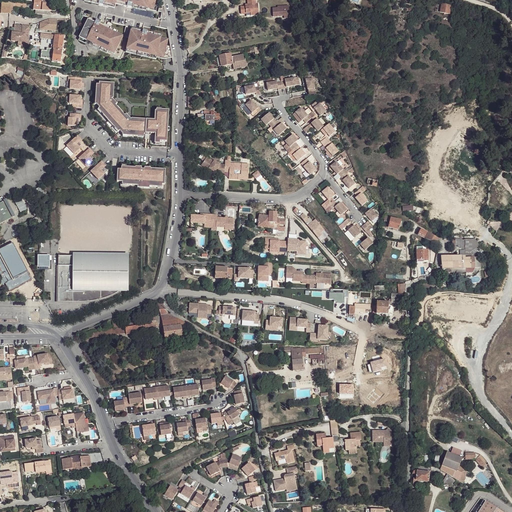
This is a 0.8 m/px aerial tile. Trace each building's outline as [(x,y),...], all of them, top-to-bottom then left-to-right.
[(36,4),(34,4),(33,10),(35,10),(46,11),(50,11),(50,5),(50,4),(47,4),(46,0),(38,0),(38,4),(36,4)] [(85,0),(99,4),(98,6),(103,7),(104,4),(108,5),(107,6),(115,7),(115,6),(115,3),(123,5),(123,4),(127,5),(126,8),(131,10),(132,7),(144,10),(156,13),(157,8),(155,7),(156,0),(85,0)] [(256,0),(247,0),(248,6),(246,6),(246,8),(241,9),(241,16),(247,15),(247,14),(251,14),(252,17),(260,16),(259,5),(257,5),(256,0)] [(9,15),(9,14),(9,4),(1,3),(0,15),(9,15)] [(451,5),(442,4),(441,12),(450,14),(451,5)] [(272,9),(273,17),(279,17),(279,15),(284,15),(284,16),(284,18),(289,18),(288,6),(277,6),(277,8),(272,9)] [(49,19),(41,22),(40,30),(57,31),(58,20),(49,19)] [(98,26),(88,21),(79,39),(107,53),(114,56),(113,58),(120,61),(124,51),(126,51),(156,59),(163,60),(172,59),(170,48),(166,47),(168,41),(160,39),(146,36),(147,33),(142,32),(141,36),(137,35),(137,34),(130,32),(127,31),(126,39),(128,39),(128,41),(116,35),(102,28),(103,26),(105,23),(100,21),(99,24),(98,26)] [(19,27),(14,26),(14,30),(13,34),(11,33),(10,42),(17,42),(23,43),(23,47),(22,48),(28,48),(28,42),(28,34),(29,27),(22,26),(22,27),(21,29),(19,29),(19,27)] [(103,26),(102,28),(116,35),(117,32),(103,26)] [(64,37),(41,34),(40,39),(48,40),(48,39),(55,40),(54,46),(52,46),(51,49),(47,49),(47,51),(41,51),(40,59),(52,60),(52,62),(60,63),(64,37)] [(107,53),(79,39),(78,42),(106,55),(107,53)] [(156,59),(126,51),(125,54),(155,61),(156,59)] [(231,55),(233,66),(234,65),(234,67),(246,65),(245,58),(243,58),(243,53),(231,55)] [(220,56),(221,66),(222,67),(233,66),(231,55),(220,56)] [(308,95),(315,94),(313,80),(312,80),(311,76),(305,77),(308,95)] [(82,77),(68,77),(68,81),(70,81),(70,89),(81,90),(82,86),(82,82),(82,77)] [(119,101),(113,95),(115,79),(106,79),(95,78),(94,91),(93,109),(104,122),(105,123),(124,107),(119,101)] [(284,82),(281,82),(282,90),(285,89),(285,88),(296,86),(295,79),(284,80),(284,82)] [(282,90),(281,82),(277,83),(276,82),(264,84),(265,92),(278,89),(278,91),(282,90)] [(260,94),(259,88),(255,89),(255,87),(245,88),(246,95),(256,93),(256,95),(260,94)] [(81,96),(70,95),(69,103),(73,104),(72,107),(82,108),(82,104),(81,104),(81,99),(81,96)] [(187,97),(188,98),(188,103),(188,108),(189,109),(193,108),(192,102),(201,102),(201,97),(192,98),(192,97),(187,97)] [(161,109),(169,110),(169,100),(159,100),(155,98),(152,98),(152,101),(150,101),(148,119),(152,120),(154,120),(155,110),(156,110),(156,109),(157,109),(157,108),(161,108),(161,109)] [(251,100),(244,105),(252,114),(253,113),(256,116),(262,111),(259,108),(257,109),(251,100)] [(320,116),(326,112),(319,104),(317,105),(315,102),(311,106),(320,116)] [(128,112),(124,107),(105,123),(106,124),(117,137),(145,139),(146,119),(134,118),(128,112)] [(156,110),(155,110),(154,120),(152,120),(150,133),(150,139),(149,146),(150,146),(166,147),(167,131),(168,127),(169,110),(161,109),(161,111),(156,110)] [(303,121),(305,124),(311,119),(309,116),(307,118),(301,110),(295,114),(302,122),(303,121)] [(198,116),(197,122),(200,123),(210,123),(214,124),(214,122),(219,122),(219,116),(215,115),(215,113),(205,112),(205,116),(198,116)] [(271,127),(277,122),(269,113),(261,120),(266,126),(268,124),(271,127)] [(77,114),(69,114),(69,118),(67,118),(67,126),(74,126),(75,124),(78,124),(78,122),(78,118),(77,118),(77,114)] [(324,126),(317,119),(311,124),(317,132),(324,126)] [(280,126),(277,122),(271,127),(279,136),(287,130),(282,124),(280,126)] [(328,124),(322,129),(326,134),(329,137),(335,132),(328,124)] [(293,150),(298,146),(296,143),(298,141),(292,135),(285,141),(293,150)] [(78,136),(67,146),(74,154),(81,149),(79,147),(82,145),(79,143),(78,141),(81,139),(78,136)] [(320,141),(323,145),(329,141),(326,137),(320,141)] [(329,141),(323,145),(329,153),(335,149),(329,141)] [(306,155),(298,146),(293,150),(296,153),(293,156),(298,162),(306,155)] [(89,149),(78,159),(86,167),(92,162),(91,160),(93,159),(91,156),(90,154),(92,152),(89,149)] [(220,171),(220,174),(220,175),(225,175),(225,173),(225,171),(225,164),(220,163),(214,159),(213,160),(207,156),(203,162),(201,166),(208,170),(209,169),(215,173),(217,170),(218,169),(220,169),(220,171)] [(316,169),(307,159),(301,163),(310,174),(316,169)] [(225,171),(229,171),(229,178),(238,178),(239,176),(248,177),(249,167),(242,167),(242,166),(242,163),(230,162),(230,160),(226,160),(225,164),(225,171)] [(340,177),(346,172),(343,168),(342,169),(336,161),(330,167),(336,174),(337,173),(340,177)] [(101,162),(90,172),(97,180),(104,175),(103,174),(105,172),(103,169),(101,168),(104,165),(101,162)] [(118,171),(117,174),(117,181),(117,183),(120,184),(120,188),(164,191),(165,178),(165,171),(154,170),(144,170),(144,168),(141,168),(141,170),(135,169),(126,169),(121,168),(121,171),(118,171)] [(349,175),(346,172),(340,177),(343,180),(342,181),(349,189),(355,183),(348,176),(349,175)] [(327,188),(322,192),(328,200),(321,205),(325,210),(334,202),(335,201),(331,197),(333,195),(327,188)] [(362,191),(360,188),(354,193),(356,196),(354,198),(361,205),(367,200),(360,193),(362,191)] [(2,197),(0,197),(0,224),(13,217),(4,200),(2,197)] [(334,202),(338,206),(340,204),(343,202),(339,198),(335,201),(334,202)] [(338,206),(334,202),(325,210),(328,213),(335,208),(341,216),(347,211),(340,204),(338,206)] [(377,217),(370,209),(364,214),(371,222),(377,217)] [(284,231),(285,218),(280,218),(280,219),(277,218),(278,212),(270,211),(269,216),(260,215),(258,226),(273,228),(274,223),(276,223),(280,224),(279,226),(279,230),(279,231),(284,231)] [(300,216),(305,223),(308,220),(303,213),(300,216)] [(204,216),(199,216),(190,216),(190,223),(204,224),(211,224),(211,223),(211,215),(204,214),(204,216)] [(216,215),(211,215),(211,223),(215,224),(215,226),(224,227),(224,229),(232,230),(233,219),(227,218),(223,218),(216,217),(216,215)] [(382,226),(387,227),(390,217),(384,216),(382,226)] [(399,230),(399,229),(401,220),(390,217),(387,227),(399,230)] [(343,223),(339,226),(342,230),(346,226),(345,226),(351,221),(348,218),(343,223)] [(315,219),(307,225),(317,238),(322,234),(320,232),(323,230),(315,219)] [(366,233),(369,230),(364,224),(361,227),(366,233)] [(360,233),(354,226),(348,230),(354,238),(360,233)] [(420,235),(425,238),(428,233),(422,230),(420,235)] [(437,245),(440,240),(428,233),(425,238),(437,245)] [(373,244),(367,237),(360,244),(365,250),(373,244)] [(274,240),(274,238),(265,238),(264,248),(269,249),(273,249),(272,252),(278,252),(278,249),(286,250),(297,250),(306,251),(307,241),(300,241),(297,241),(297,239),(288,238),(287,241),(279,240),(274,240)] [(452,251),(458,251),(458,252),(459,252),(465,252),(470,252),(475,249),(479,246),(475,240),(464,239),(452,240),(452,251)] [(15,291),(21,288),(23,287),(2,246),(0,247),(0,270),(11,293),(15,291)] [(417,249),(417,259),(423,259),(423,260),(428,260),(428,249),(417,249)] [(441,257),(442,268),(445,268),(445,272),(453,272),(453,268),(475,268),(474,258),(465,258),(465,252),(459,252),(459,256),(441,257)] [(49,255),(39,255),(39,263),(45,263),(45,266),(49,266),(49,255)] [(72,297),(72,301),(80,301),(87,301),(96,299),(104,297),(111,295),(117,292),(118,291),(117,292),(117,289),(128,290),(128,255),(73,255),(58,255),(58,287),(59,287),(59,299),(67,299),(67,297),(72,297)] [(272,264),(264,263),(264,268),(258,267),(258,281),(268,281),(268,276),(272,276),(272,264)] [(232,268),(216,267),(215,278),(231,279),(232,268)] [(238,274),(234,274),(234,281),(238,281),(238,278),(249,278),(249,275),(253,275),(253,270),(250,270),(250,269),(238,268),(238,274)] [(307,284),(308,276),(303,276),(303,272),(297,272),(294,272),(294,270),(294,268),(287,268),(286,278),(293,279),(293,281),(302,282),(302,284),(307,284)] [(310,275),(310,277),(310,284),(313,285),(316,285),(316,283),(331,285),(332,275),(316,274),(316,276),(310,275)] [(59,287),(58,287),(58,301),(72,301),(72,297),(67,297),(67,299),(59,299),(59,287)] [(400,297),(399,295),(392,295),(392,300),(389,300),(389,302),(389,304),(398,303),(398,302),(406,301),(406,296),(400,297)] [(388,313),(389,304),(389,302),(377,301),(376,313),(388,313)] [(156,309),(155,303),(123,317),(124,320),(125,320),(151,309),(156,309)] [(208,304),(189,303),(189,312),(198,313),(198,316),(207,316),(207,314),(211,314),(211,306),(208,306),(208,304)] [(235,307),(219,306),(218,314),(235,315),(235,307)] [(255,311),(243,310),(242,320),(254,321),(254,323),(258,323),(259,314),(255,314),(255,311)] [(154,315),(125,320),(126,326),(155,322),(154,315)] [(169,315),(160,316),(165,339),(182,337),(181,328),(188,326),(169,315)] [(266,320),(266,329),(270,329),(270,326),(278,326),(282,326),(283,318),(276,317),(272,317),(270,317),(270,320),(266,320)] [(290,317),(289,330),(294,330),(294,326),(298,326),(307,327),(306,331),(306,332),(311,332),(311,323),(307,322),(307,319),(298,319),(296,319),(296,317),(290,317)] [(113,328),(123,326),(122,319),(112,320),(113,328)] [(154,322),(126,327),(127,334),(155,329),(154,322)] [(311,333),(310,341),(318,341),(318,339),(328,339),(328,325),(319,325),(318,333),(311,333)] [(124,333),(123,326),(113,328),(85,333),(86,339),(124,333)] [(200,338),(202,334),(195,330),(192,328),(190,333),(200,338)] [(304,370),(303,355),(307,355),(306,349),(302,349),(302,348),(292,349),(292,347),(285,348),(285,353),(292,352),(294,370),(304,370)] [(33,359),(35,370),(40,369),(40,365),(48,364),(49,365),(52,365),(51,359),(48,355),(33,357),(33,359)] [(384,358),(370,362),(374,372),(387,368),(384,358)] [(28,371),(35,370),(33,359),(25,360),(15,361),(15,369),(27,368),(28,371)] [(13,367),(0,369),(0,373),(0,381),(14,380),(13,367)] [(231,390),(235,384),(224,377),(220,384),(228,389),(228,388),(231,390)] [(215,387),(213,378),(210,379),(210,381),(201,382),(202,392),(211,390),(211,388),(215,387)] [(354,384),(340,384),(340,394),(354,394),(354,384)] [(185,387),(186,399),(191,398),(191,396),(198,395),(197,385),(185,387)] [(156,388),(157,400),(162,399),(162,397),(169,396),(168,386),(156,388)] [(182,399),(186,399),(185,387),(173,388),(174,399),(182,398),(182,399)] [(383,393),(376,387),(367,398),(374,403),(383,393)] [(31,403),(30,388),(17,390),(18,397),(22,397),(23,403),(31,403)] [(154,401),(157,400),(156,388),(144,390),(145,400),(153,399),(154,401)] [(58,397),(57,391),(57,389),(53,389),(53,391),(37,393),(38,401),(46,400),(47,404),(55,403),(54,397),(58,397)] [(58,397),(59,401),(63,400),(63,401),(74,400),(73,391),(61,393),(61,390),(57,391),(58,397)] [(243,403),(241,391),(233,392),(234,396),(233,396),(235,405),(243,403)] [(11,393),(0,393),(0,402),(8,402),(7,400),(11,400),(11,393)] [(140,393),(127,394),(128,403),(129,407),(133,406),(133,404),(141,403),(140,393)] [(127,407),(126,403),(125,397),(121,397),(122,400),(112,401),(113,411),(123,410),(123,407),(127,407)] [(226,412),(223,415),(229,424),(232,422),(234,424),(239,421),(236,416),(238,415),(238,414),(239,413),(237,410),(236,411),(234,408),(226,413),(226,412)] [(221,425),(220,413),(209,415),(211,424),(216,423),(216,426),(221,425)] [(84,414),(74,415),(76,428),(76,433),(80,432),(80,433),(88,432),(87,424),(85,425),(84,414)] [(74,415),(63,417),(64,426),(71,425),(71,427),(71,429),(76,428),(74,415)] [(39,417),(20,420),(21,428),(32,426),(32,423),(36,422),(37,426),(41,425),(39,417)] [(58,418),(48,419),(49,428),(56,427),(56,429),(56,431),(60,431),(58,418)] [(206,431),(204,419),(194,420),(195,429),(201,429),(201,431),(206,431)] [(187,432),(185,420),(181,420),(182,423),(176,424),(177,433),(187,432)] [(170,434),(169,425),(163,426),(162,423),(159,423),(160,435),(170,434)] [(155,435),(154,427),(150,428),(150,425),(141,426),(143,436),(155,435)] [(383,432),(382,430),(372,430),(373,443),(384,442),(383,446),(392,446),(391,431),(389,428),(385,430),(385,432),(383,432)] [(343,439),(338,439),(338,442),(338,446),(344,446),(344,451),(348,451),(356,450),(355,446),(359,446),(359,440),(360,440),(359,432),(349,433),(350,440),(343,441),(343,439)] [(338,439),(337,436),(332,436),(332,438),(325,438),(325,434),(315,435),(316,446),(322,446),(322,450),(329,449),(333,448),(333,443),(338,442),(338,439)] [(14,437),(0,437),(0,443),(1,450),(11,449),(11,452),(16,451),(14,437)] [(36,439),(25,440),(26,448),(32,448),(32,450),(36,450),(36,454),(44,453),(43,449),(41,449),(41,443),(39,444),(39,441),(36,441),(36,439)] [(289,449),(275,453),(277,460),(287,458),(288,463),(296,461),(292,449),(296,448),(295,444),(288,446),(289,449)] [(466,470),(459,467),(462,458),(447,453),(440,470),(463,483),(467,473),(465,472),(466,470)] [(238,468),(241,459),(232,455),(228,464),(238,468)] [(480,456),(476,460),(482,468),(487,464),(480,456)] [(88,458),(61,461),(63,471),(89,468),(88,458)] [(45,472),(49,472),(48,463),(23,466),(24,474),(35,472),(35,474),(45,472)] [(219,472),(214,463),(206,468),(210,476),(219,472)] [(254,471),(248,464),(241,470),(247,477),(254,471)] [(286,475),(284,476),(285,478),(285,480),(283,480),(283,478),(274,480),(277,491),(287,489),(287,487),(297,485),(295,473),(299,472),(298,465),(287,467),(289,474),(286,475)] [(415,471),(413,475),(417,475),(417,479),(417,480),(420,481),(429,482),(430,472),(424,472),(415,471)] [(456,481),(446,476),(443,482),(450,486),(452,483),(454,484),(456,481)] [(257,488),(256,483),(244,486),(247,496),(256,494),(255,488),(257,488)] [(172,500),(177,491),(170,486),(164,495),(172,500)] [(189,499),(195,489),(192,487),(190,489),(185,486),(180,495),(189,499)] [(202,497),(197,493),(192,502),(200,507),(207,496),(204,494),(202,497)] [(262,507),(259,498),(246,501),(247,505),(251,504),(253,510),(262,507)] [(475,511),(501,511),(483,500),(475,511)] [(213,511),(218,503),(215,501),(213,505),(208,502),(203,510),(207,511),(213,511)]
